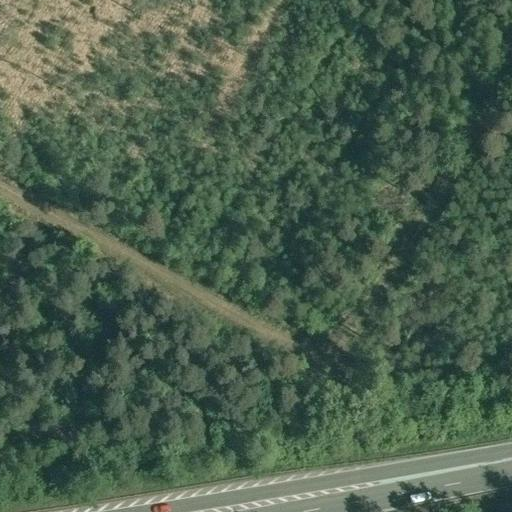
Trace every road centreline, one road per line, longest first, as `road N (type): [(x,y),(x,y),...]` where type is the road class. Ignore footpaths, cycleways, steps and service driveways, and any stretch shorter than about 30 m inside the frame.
road 1 (track): [(511,131),(367,368),(0,168)]
road 2 (trunk): [(498,468),(153,511)]
road 3 (trunk): [(275,511),(498,468)]
